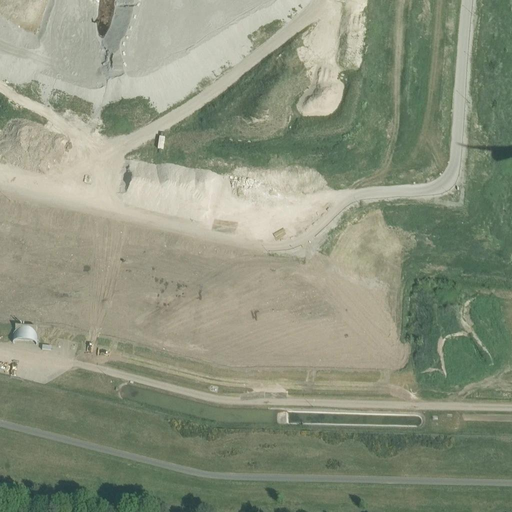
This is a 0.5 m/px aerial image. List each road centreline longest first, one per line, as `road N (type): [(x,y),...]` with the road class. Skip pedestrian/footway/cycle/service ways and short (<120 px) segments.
road 1 (unclassified): [(0,422),(226,479),(511,485)]
road 2 (track): [(0,355),(73,364),(214,400),(511,408)]
